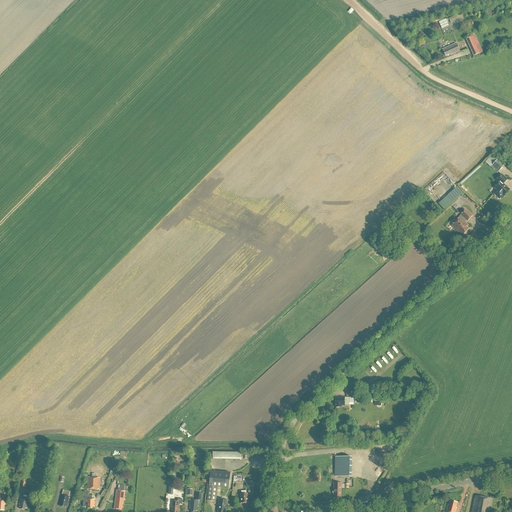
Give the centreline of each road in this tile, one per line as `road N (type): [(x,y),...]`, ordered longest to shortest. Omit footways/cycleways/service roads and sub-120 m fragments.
road 1 (residential): [(274,511),(293,421),(511,214)]
road 2 (track): [(511,112),(430,76),(345,0)]
road 3 (secondary): [(511,474),(325,511)]
